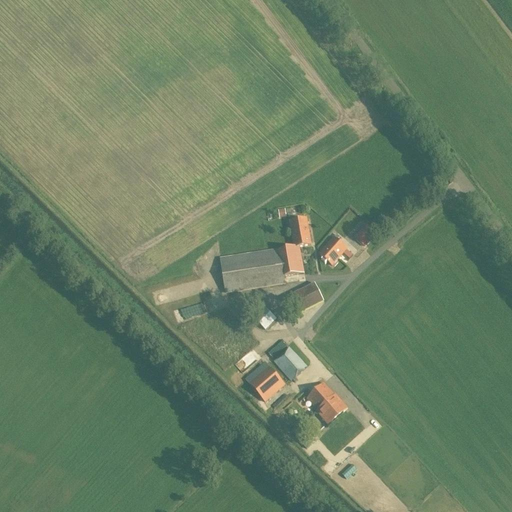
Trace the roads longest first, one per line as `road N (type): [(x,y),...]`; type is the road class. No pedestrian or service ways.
road 1 (unclassified): [(511,243),(327,0)]
road 2 (unknown): [(467,185),(300,335)]
